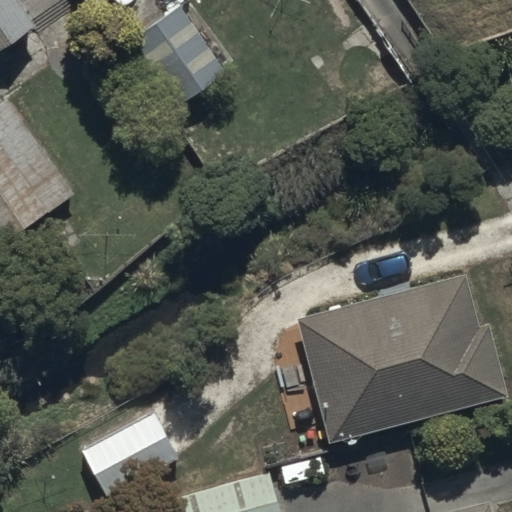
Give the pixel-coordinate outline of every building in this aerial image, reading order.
[(0,0),(0,39),(39,13),(30,0),(0,0)] [(227,63),(181,0),(177,0),(132,32),(193,118),(259,71),(245,51),(227,63)] [(3,89),(0,90),(0,235),(2,238),(73,185),(3,89)] [(300,308),(333,435),(509,387),(489,314),(479,317),(465,264),(300,308)] [(83,441),(109,489),(180,450),(154,402),(83,441)] [(170,490),(175,511),(281,511),(270,466),(170,490)] [(496,511),(492,492),(422,511),(421,511),(496,511)]
